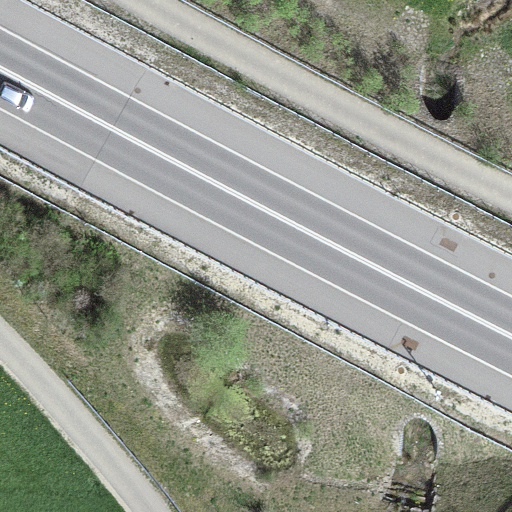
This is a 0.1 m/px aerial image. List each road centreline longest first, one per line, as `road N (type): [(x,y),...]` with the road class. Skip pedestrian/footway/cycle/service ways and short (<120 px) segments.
road 1 (trunk): [(0,67),(511,333)]
road 2 (track): [(152,0),(279,77),(511,190)]
